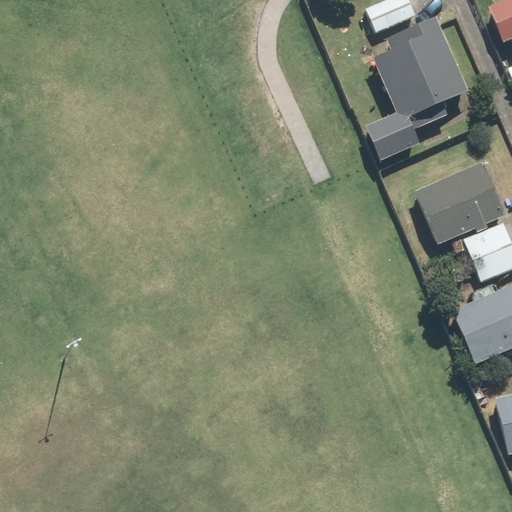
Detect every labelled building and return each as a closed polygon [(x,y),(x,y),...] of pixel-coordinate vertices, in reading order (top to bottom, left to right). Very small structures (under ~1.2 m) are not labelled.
[(408,125),(469,96),(428,11),(367,40),(408,125)] [(399,115),(365,128),(379,163),(413,150),(399,115)] [(413,189),(436,248),(500,224),(477,165),(413,189)] [(463,240),(482,282),(511,269),(492,227),(463,240)] [(0,311),(27,294),(35,289),(7,247),(16,242),(9,231),(0,236),(0,311)] [(511,281),(448,311),(473,366),(511,347),(511,281)] [(511,401),(494,405),(507,457),(511,456),(511,401)]
